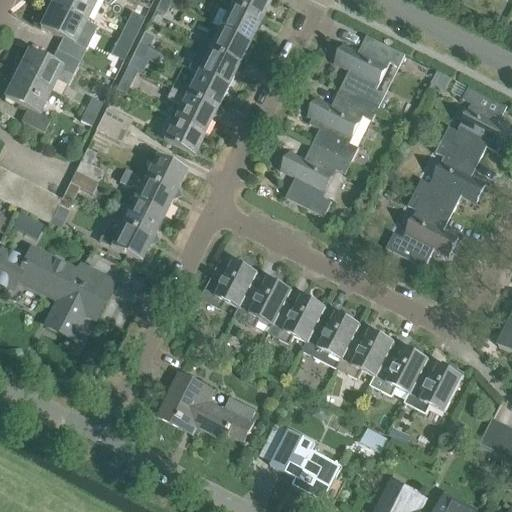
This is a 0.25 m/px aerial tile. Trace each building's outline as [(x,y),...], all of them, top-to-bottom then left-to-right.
[(111,0),(55,0),(52,8),(86,25),(97,2),(108,8),(111,0)] [(230,8),(262,24),(273,1),(271,0),(222,0),(220,3),(230,8)] [(170,6),(161,1),(154,14),(163,19),(170,6)] [(62,42),(56,54),(79,66),(86,53),(83,51),(94,29),(86,25),(52,8),(40,31),(62,42)] [(250,46),(262,24),(230,8),(219,31),(250,46)] [(126,30),(120,42),(131,48),(137,35),(126,30)] [(208,53),(239,69),(250,46),(219,31),(208,53)] [(144,35),(139,47),(147,51),(153,39),(144,35)] [(350,74),(341,92),(340,94),(378,113),(385,99),(376,94),(389,67),(399,71),(405,60),(368,41),(359,57),(348,52),(339,69),(350,74)] [(131,48),(120,42),(115,54),(125,59),(131,48)] [(147,51),(139,47),(132,59),(141,64),(147,51)] [(188,71),(197,76),(228,91),(239,69),(208,53),(199,49),(188,71)] [(28,54),(16,78),(49,95),(55,83),(67,89),(73,78),(79,66),(56,54),(50,65),(28,54)] [(185,98),(216,114),(228,91),(197,76),(185,98)] [(49,95),(16,78),(4,102),(26,113),(20,124),(43,136),(49,123),(38,118),(49,95)] [(122,80),(117,92),(125,96),(131,84),(122,80)] [(431,92),(445,99),(452,87),(437,80),(431,92)] [(205,136),(216,114),(185,98),(170,91),(165,101),(180,108),(174,121),(205,136)] [(449,131),(442,145),(481,165),(488,150),(497,155),(500,150),(509,133),(499,128),(507,112),(469,92),(463,103),(472,108),(458,135),(449,131)] [(322,128),(313,146),(313,148),(351,167),(359,152),(349,147),(362,120),(372,125),(378,113),(340,94),(332,110),(322,105),(312,123),(322,128)] [(86,113),(96,118),(102,106),(91,101),(86,113)] [(107,111),(102,123),(127,135),(132,124),(107,111)] [(96,118),(86,113),(80,125),(91,130),(96,118)] [(205,136),(174,121),(167,117),(155,141),(162,144),(194,160),(205,136)] [(127,135),(102,123),(96,134),(122,146),(127,135)] [(421,184),(415,197),(414,199),(453,218),(463,199),(473,204),(482,186),(472,181),(481,165),(442,145),(436,157),(445,161),(431,189),(421,184)] [(351,167),(313,148),(304,164),(294,159),(285,176),(296,181),(286,201),(324,221),(332,206),(322,201),(336,174),(345,179),(351,167)] [(87,152),(76,174),(98,186),(104,174),(91,168),(96,156),(87,152)] [(155,158),(144,182),(175,197),(187,174),(155,158)] [(139,191),(133,204),(164,220),(175,197),(144,182),(125,172),(119,185),(128,190),(133,188),(139,191)] [(0,184),(0,202),(5,205),(17,180),(5,174),(0,184)] [(98,186),(76,174),(70,185),(80,190),(93,197),(98,186)] [(397,179),(387,174),(382,183),(392,188),(397,179)] [(5,205),(11,208),(15,211),(28,185),(17,180),(5,205)] [(15,211),(16,211),(27,217),(40,192),(28,185),(15,211)] [(70,185),(64,198),(74,203),(80,190),(70,185)] [(40,192),(27,217),(38,222),(51,197),(40,192)] [(49,228),(60,209),(62,203),(61,203),(51,197),(38,222),(49,228)] [(74,203),(64,198),(61,203),(62,203),(60,209),(69,213),(74,203)] [(453,218),(414,199),(408,210),(418,215),(404,242),(394,237),(386,252),(425,271),(435,252),(446,257),(455,240),(444,235),(453,218)] [(164,220),(133,204),(121,227),(153,242),(164,220)] [(19,216),(12,230),(36,242),(44,228),(19,216)] [(153,242),(121,227),(110,221),(104,233),(116,238),(110,250),(141,265),(153,242)] [(0,289),(6,293),(8,289),(13,292),(18,283),(60,304),(47,330),(71,342),(84,316),(95,321),(108,294),(113,284),(81,267),(77,276),(31,253),(24,267),(21,265),(22,261),(9,254),(7,258),(2,255),(0,258),(0,289)] [(250,294),(259,277),(235,265),(226,282),(214,276),(200,304),(221,314),(225,306),(239,312),(240,313),(249,294),(250,294)] [(260,299),(250,294),(249,294),(240,313),(239,312),(234,321),(255,331),(259,323),(273,330),(283,311),(284,311),(292,294),(268,282),(260,299)] [(268,338),(270,339),(289,349),(294,340),(307,347),(308,347),(317,328),(318,328),(326,312),(302,300),(294,316),(284,311),(283,311),(273,330),(268,338)] [(353,346),(361,329),(337,317),(329,333),(318,328),(317,328),(308,347),(307,347),(302,356),(337,373),(341,364),(342,365),(352,345),(353,346)] [(511,326),(499,350),(511,355),(511,326)] [(363,351),(353,346),(352,345),(342,365),(341,364),(337,373),(358,383),(362,375),(375,381),(376,382),(385,363),(386,363),(395,346),(371,334),(363,351)] [(371,390),(372,391),(392,401),(396,392),(409,399),(411,399),(420,380),(421,381),(430,364),(405,352),(397,369),(386,363),(385,363),(376,382),(375,381),(371,390)] [(451,369),(449,373),(439,369),(431,386),(421,381),(420,380),(411,399),(409,399),(405,407),(427,418),(431,409),(445,417),(465,377),(451,369)] [(180,377),(158,421),(181,433),(186,425),(226,445),(229,438),(245,446),(259,417),(231,403),(225,414),(210,406),(216,395),(180,377)] [(357,424),(366,428),(368,423),(359,419),(357,424)] [(493,422),(480,447),(492,452),(504,428),(493,422)] [(462,428),(452,423),(442,442),(452,447),(462,428)] [(511,432),(504,428),(492,452),(502,458),(511,438),(511,432)] [(393,432),(389,440),(399,445),(403,437),(393,432)] [(313,454),(316,447),(289,433),(270,469),(297,483),(293,490),(324,506),(342,470),(313,454)] [(511,438),(502,458),(510,462),(511,462),(511,438)] [(377,440),(374,444),(376,451),(381,453),(385,444),(377,440)] [(393,487),(380,511),(452,511),(442,506),(438,511),(422,511),(426,504),(393,487)]
